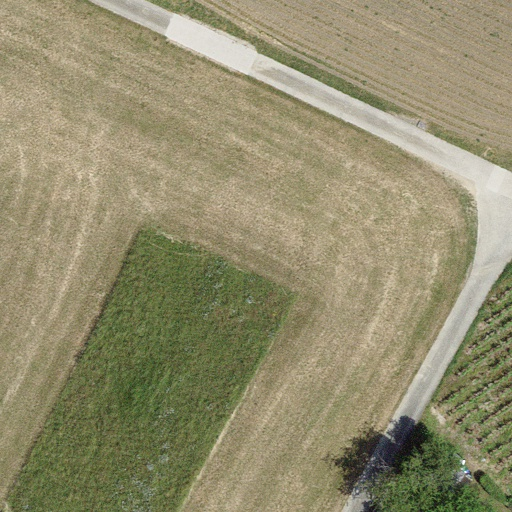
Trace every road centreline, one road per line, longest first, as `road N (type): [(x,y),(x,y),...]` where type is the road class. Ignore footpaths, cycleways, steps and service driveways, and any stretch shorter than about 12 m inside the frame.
road 1 (track): [(511,186),(114,0)]
road 2 (track): [(511,220),(358,511)]
